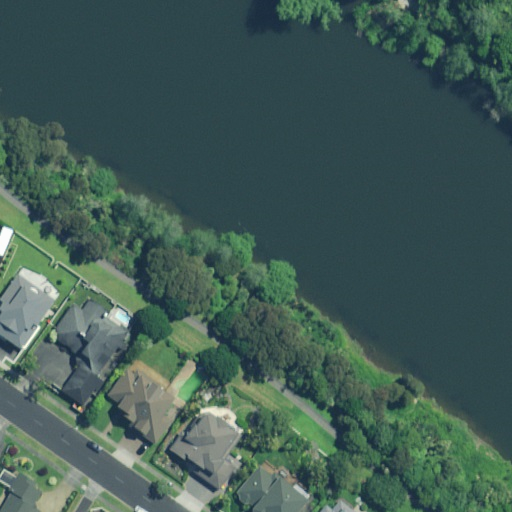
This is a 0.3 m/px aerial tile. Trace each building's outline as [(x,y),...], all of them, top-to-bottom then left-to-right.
[(55,300),(18,276),(1,302),(0,301),(0,334),(23,349),(55,300)] [(98,378),(117,348),(122,351),(128,343),(123,340),(128,332),(102,315),(107,307),(92,298),(83,312),(73,305),(53,337),(81,356),(75,365),(79,368),(63,392),(85,406),(96,389),(98,391),(104,382),(98,378)] [(133,374),(128,370),(108,395),(122,405),(117,411),(134,424),(133,426),(156,444),(170,425),(162,418),(177,398),(137,368),(133,374)] [(242,435),(205,408),(185,435),(183,434),(171,450),(196,469),(194,472),(219,490),(235,468),(224,460),(242,435)] [(287,487),(260,466),(236,496),(256,511),(299,511),(308,501),(288,485),(287,487)] [(45,488),(22,475),(0,511),(40,511),(34,508),(45,488)] [(353,511),(334,496),(320,511),(353,511)]
